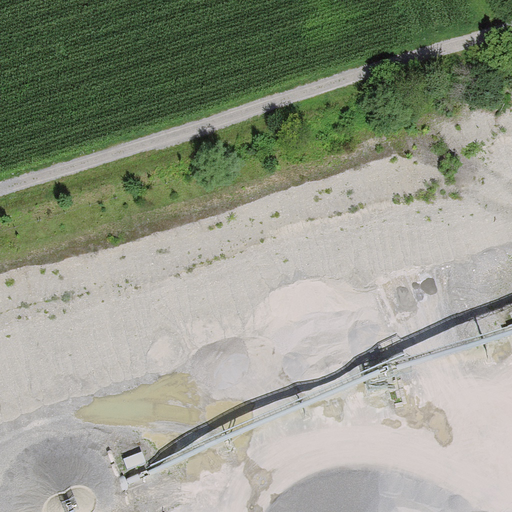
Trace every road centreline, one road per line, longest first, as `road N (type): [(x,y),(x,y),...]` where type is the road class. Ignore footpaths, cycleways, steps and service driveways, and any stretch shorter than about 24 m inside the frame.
road 1 (track): [(511,25),(0,183)]
road 2 (unknown): [(272,511),(315,463),(390,445),(435,451),(511,495)]
